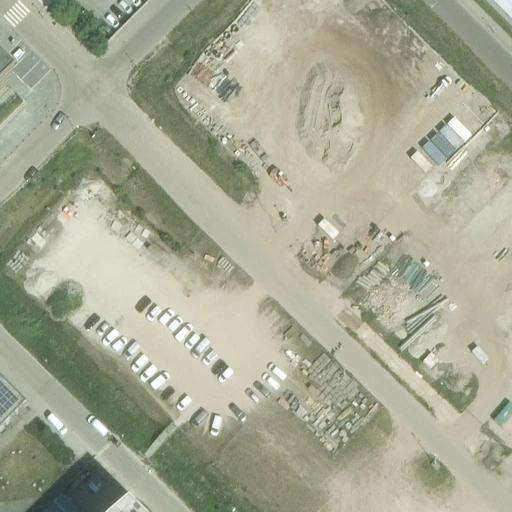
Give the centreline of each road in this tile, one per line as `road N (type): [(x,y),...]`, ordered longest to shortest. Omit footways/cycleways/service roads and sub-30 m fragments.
road 1 (unclassified): [(168,511),(0,346)]
road 2 (unclassified): [(96,93),(0,190)]
road 3 (unclassified): [(1,0),(96,93)]
road 4 (unclassified): [(189,0),(96,93)]
